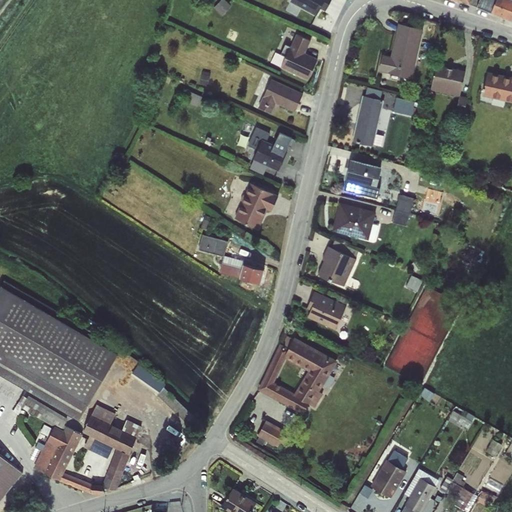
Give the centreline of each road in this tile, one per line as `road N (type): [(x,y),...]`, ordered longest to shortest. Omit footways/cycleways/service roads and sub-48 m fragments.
road 1 (residential): [(211,442),(273,338),(336,59),(358,9),(373,0)]
road 2 (residential): [(211,442),(319,511)]
road 3 (residential): [(84,511),(164,488),(196,461)]
